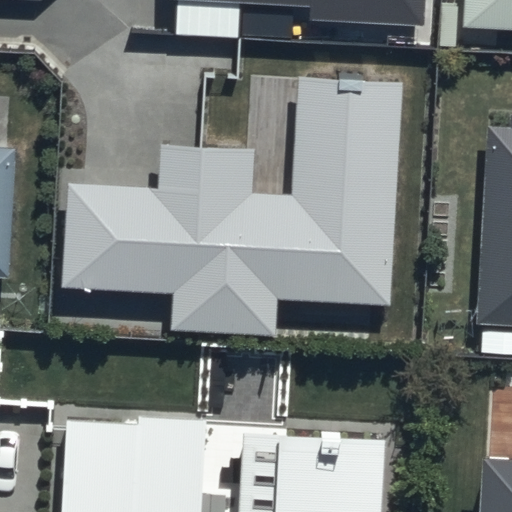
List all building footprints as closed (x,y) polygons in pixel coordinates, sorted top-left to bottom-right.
[(511,0),(462,0),(462,11),(511,14),(511,0)] [(384,300),(393,79),(303,75),(298,197),(250,195),(252,146),(198,143),(196,183),(68,178),(64,269),(180,274),(178,316),(271,319),(272,296),(384,300)] [(473,309),(511,311),(511,100),(486,99),(473,309)] [(374,511),(380,415),(72,398),(65,511),(374,511)] [(490,511),(511,511),(511,435),(495,434),(490,511)]
